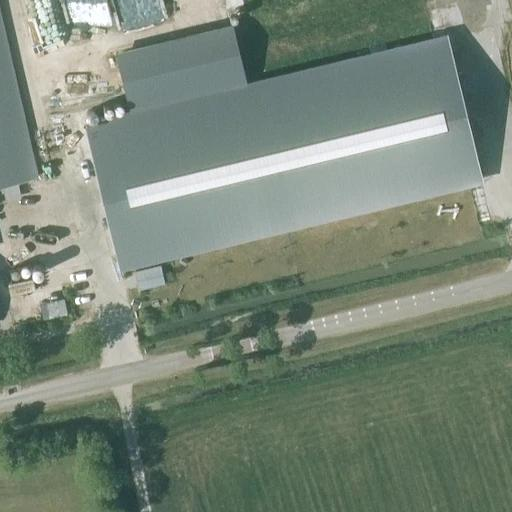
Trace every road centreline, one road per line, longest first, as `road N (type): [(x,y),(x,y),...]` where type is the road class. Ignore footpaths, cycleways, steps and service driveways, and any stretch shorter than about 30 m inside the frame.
road 1 (tertiary): [(0,405),(511,281)]
road 2 (track): [(146,511),(119,376)]
